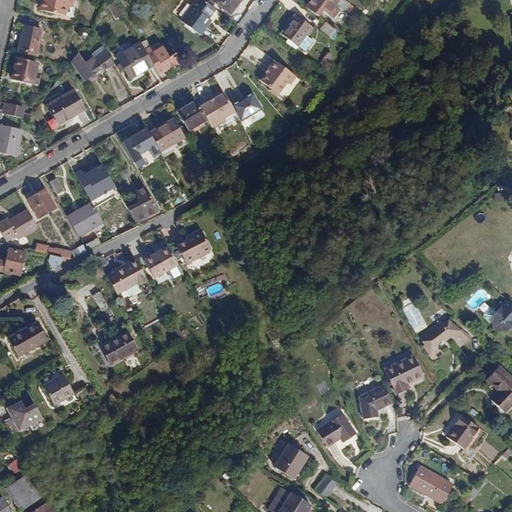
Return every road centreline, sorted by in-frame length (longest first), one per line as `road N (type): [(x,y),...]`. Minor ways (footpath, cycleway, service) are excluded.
road 1 (residential): [(0,189),(231,49),(268,0)]
road 2 (residential): [(0,311),(215,194)]
